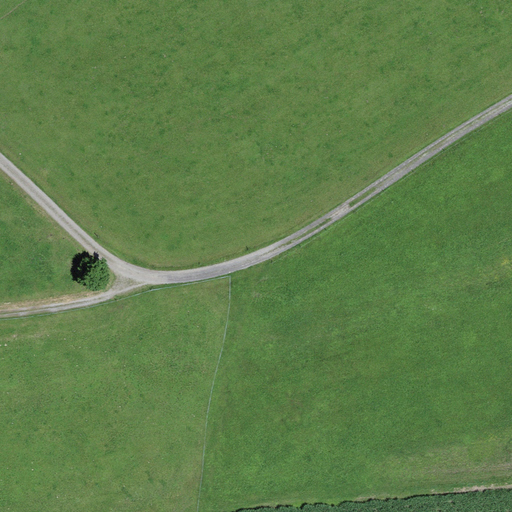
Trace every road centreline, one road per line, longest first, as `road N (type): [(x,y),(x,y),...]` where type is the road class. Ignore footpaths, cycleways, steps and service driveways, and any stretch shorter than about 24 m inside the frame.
road 1 (track): [(149,276),(199,275),(280,247),(511,98)]
road 2 (track): [(0,161),(104,256),(149,276)]
road 3 (track): [(149,276),(99,298),(0,313)]
